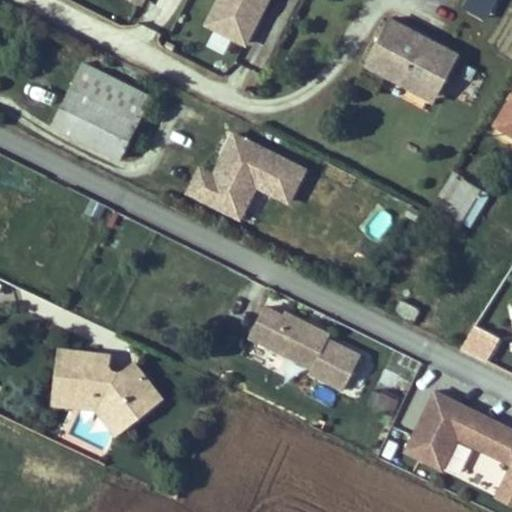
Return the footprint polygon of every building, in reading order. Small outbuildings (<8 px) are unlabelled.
[(260,15),(267,0),(219,0),(207,24),(245,43),(256,21),(252,19),(255,13),(260,15)] [(440,49),(424,41),(426,37),(389,18),(365,63),(386,74),(388,69),(438,95),(459,55),(441,46),(440,49)] [(223,56),(230,43),(212,34),(206,47),(223,56)] [(120,158),(151,96),(83,62),(53,125),(120,158)] [(438,95),(388,69),(386,74),(435,100),(438,95)] [(511,98),(497,123),(499,125),(494,133),(498,135),(497,137),(511,146),(511,98)] [(305,169),(235,134),(214,175),(202,198),(229,212),(243,184),(254,189),(257,185),(289,201),(305,169)] [(202,198),(214,175),(201,168),(189,192),(202,198)] [(450,202),(464,178),(454,172),(439,196),(450,202)] [(462,222),(482,189),(464,178),(450,202),(443,213),(461,224),(462,222)] [(240,217),(254,189),(243,184),(229,212),(240,217)] [(470,226),(490,194),(482,189),(462,222),(470,226)] [(363,234),(383,241),(392,215),(372,208),(363,234)] [(414,321),(420,310),(401,300),(395,312),(414,321)] [(314,335),(306,331),(310,323),(285,311),(283,315),(265,306),(250,336),(312,368),(310,372),(344,389),(361,355),(315,332),(314,335)] [(331,334),(310,323),(306,331),(314,335),(315,332),(328,338),(331,334)] [(486,365),(499,339),(472,327),(460,352),(486,365)] [(135,363),(116,378),(108,367),(106,365),(99,364),(100,354),(60,349),(54,404),(79,407),(81,394),(95,395),(95,393),(104,394),(128,424),(162,398),(135,363)] [(108,367),(109,355),(100,354),(99,364),(106,365),(108,367)] [(511,428),(482,414),(480,418),(474,415),(476,411),(435,390),(405,451),(442,470),(458,438),(511,464),(511,428)] [(128,424),(104,394),(95,393),(95,395),(81,394),(79,407),(96,409),(116,433),(128,424)] [(392,415),(399,401),(382,393),(375,407),(392,415)] [(511,504),(511,482),(503,500),(511,504)] [(177,499),(182,487),(173,483),(168,494),(177,499)]
